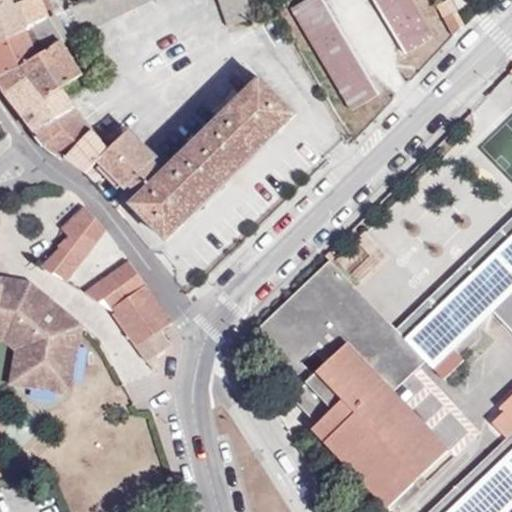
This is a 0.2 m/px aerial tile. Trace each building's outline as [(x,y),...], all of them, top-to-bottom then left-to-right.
[(0,42),(28,31),(27,28),(49,18),(41,0),(28,0),(16,5),(14,1),(0,6),(0,42)] [(59,13),(64,11),(59,0),(41,0),(49,18),(59,13)] [(252,18),(251,11),(246,0),(87,0),(71,8),(85,33),(107,23),(151,0),(219,0),(228,26),(252,18)] [(380,94),(323,0),(306,0),(292,9),(353,111),(380,94)] [(433,38),(410,0),(373,0),(405,54),(433,38)] [(447,0),(437,5),(444,18),(457,12),(450,0),(447,0)] [(85,33),(71,8),(66,10),(75,27),(72,27),(78,37),(85,33)] [(0,77),(7,93),(31,76),(48,98),(63,88),(83,75),(64,44),(78,37),(72,27),(75,27),(66,10),(64,11),(59,13),(49,18),(27,28),(28,31),(39,56),(23,66),(0,77)] [(444,18),(454,38),(465,28),(457,12),(444,18)] [(0,42),(0,77),(23,66),(39,56),(28,31),(0,42)] [(7,93),(37,132),(74,107),(68,96),(63,88),(48,98),(31,76),(7,93)] [(109,151),(99,161),(126,188),(129,185),(141,196),(132,205),(167,241),(185,224),(181,221),(276,128),(280,132),(297,115),(262,79),(242,98),(234,91),(225,102),(214,111),(221,119),(165,173),(153,161),(156,157),(130,130),(109,151)] [(47,144),(65,159),(94,130),(85,120),(74,107),(37,132),(47,144)] [(281,133),(280,132),(276,128),(181,221),(185,224),(186,225),(281,133)] [(65,159),(87,174),(99,161),(109,151),(94,130),(65,159)] [(60,250),(42,268),(67,282),(107,230),(85,207),(62,230),(69,237),(58,248),(60,250)] [(511,219),(398,330),(331,260),(251,336),(301,388),(304,385),(331,412),(318,424),(313,428),(390,508),(450,449),(393,391),(426,360),(444,378),(464,360),(455,350),(449,344),(493,300),(511,319),(511,219)] [(130,261),(86,294),(111,310),(113,309),(147,286),(130,261)] [(82,326),(29,281),(0,276),(0,278),(0,338),(17,341),(10,383),(70,395),(82,326)] [(116,313),(114,314),(120,323),(130,338),(137,347),(162,330),(158,325),(168,317),(147,286),(113,309),(116,313)] [(511,319),(493,300),(449,344),(455,350),(494,311),(511,329),(511,319)] [(158,325),(162,330),(172,323),(168,317),(158,325)] [(304,385),(301,388),(291,396),(318,424),(331,412),(304,385)] [(496,511),(511,497),(511,396),(501,407),(505,410),(493,423),(509,439),(431,511),(496,511)]
